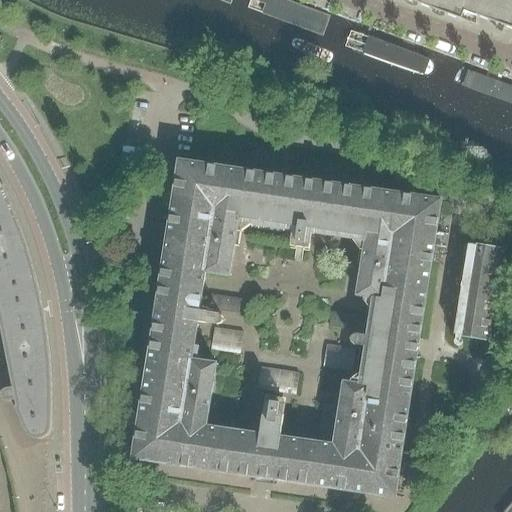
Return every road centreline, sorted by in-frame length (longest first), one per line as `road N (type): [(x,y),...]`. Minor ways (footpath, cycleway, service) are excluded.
road 1 (secondary): [(83,383),(89,319),(82,274),(53,187),(0,101)]
road 2 (secondary): [(0,138),(56,258),(83,383)]
road 3 (residential): [(511,58),(349,0)]
road 4 (secondary): [(84,511),(83,383)]
